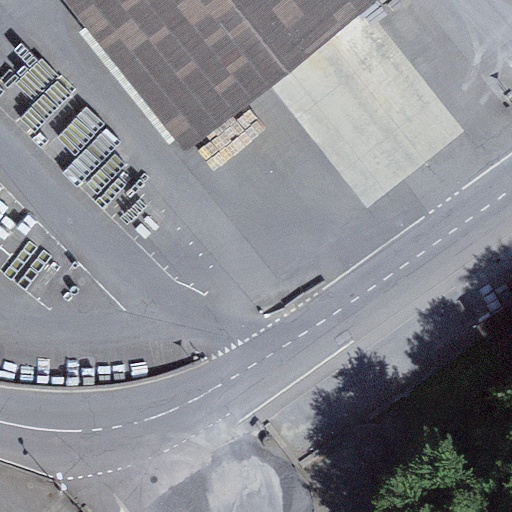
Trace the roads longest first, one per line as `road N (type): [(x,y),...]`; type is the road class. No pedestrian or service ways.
road 1 (unclassified): [(0,421),(87,432),(142,429),(273,357),(511,182)]
road 2 (unknown): [(142,429),(0,324)]
